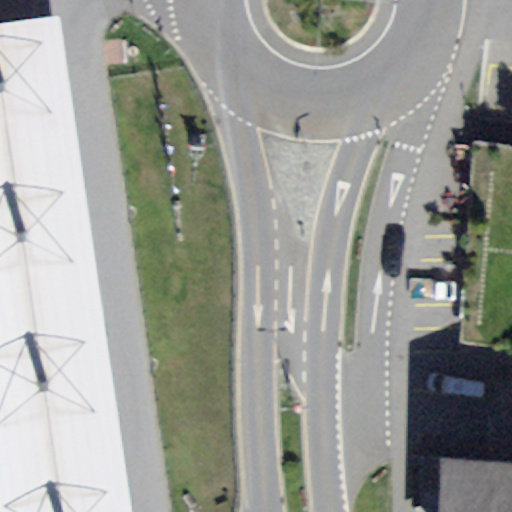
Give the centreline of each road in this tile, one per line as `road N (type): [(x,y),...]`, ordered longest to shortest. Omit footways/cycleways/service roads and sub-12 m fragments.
road 1 (secondary): [(329,511),(319,419),(326,277),(356,153),(413,54)]
road 2 (secondary): [(233,63),(255,242),(253,414),(265,511)]
road 3 (secondary): [(233,63),(259,86),(325,104),(359,97),(413,54)]
